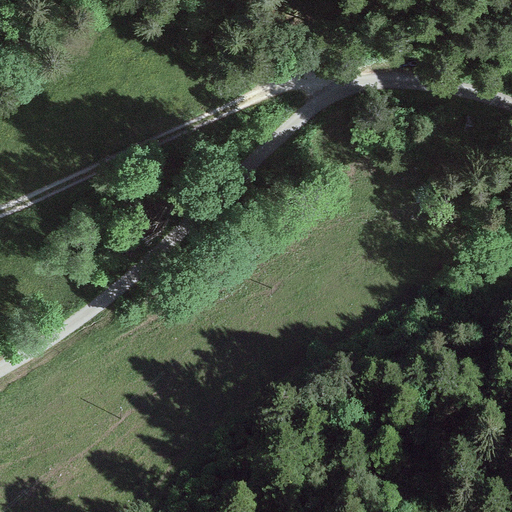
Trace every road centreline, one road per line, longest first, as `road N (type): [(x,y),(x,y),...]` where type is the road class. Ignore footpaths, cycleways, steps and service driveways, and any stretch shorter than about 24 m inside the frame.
road 1 (unclassified): [(0,367),(72,323),(319,101),(364,83),(415,80),(511,103)]
road 2 (track): [(388,80),(349,72),(296,78),(0,209)]
